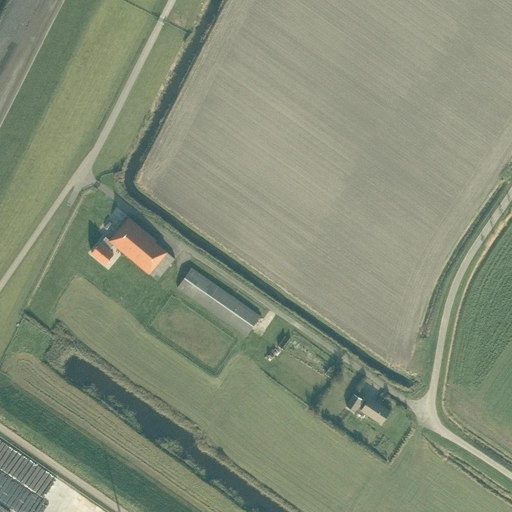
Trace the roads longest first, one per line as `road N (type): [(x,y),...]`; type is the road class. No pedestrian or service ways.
road 1 (unclassified): [(511,477),(426,419),(454,286),(511,192)]
road 2 (unclassified): [(0,287),(96,148),(172,0)]
road 3 (unclassified): [(120,511),(0,429)]
